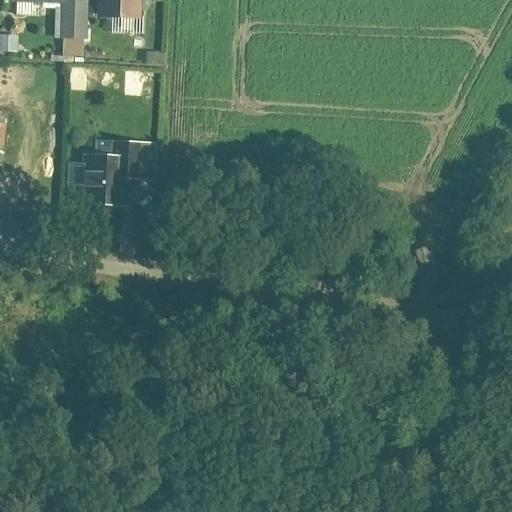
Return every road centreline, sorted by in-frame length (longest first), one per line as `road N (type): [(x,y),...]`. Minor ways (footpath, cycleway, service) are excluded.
road 1 (residential): [(0,241),(465,316)]
road 2 (residential): [(465,316),(439,511)]
